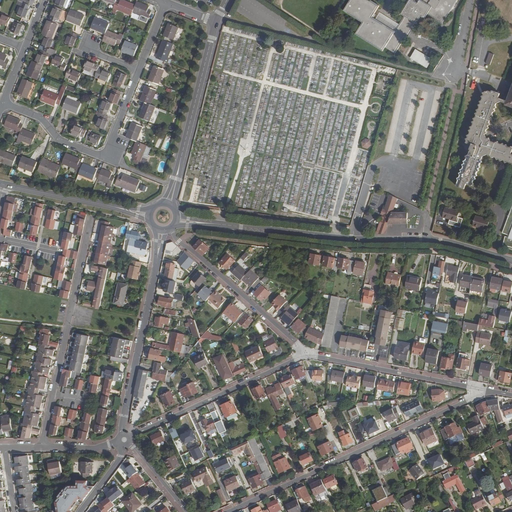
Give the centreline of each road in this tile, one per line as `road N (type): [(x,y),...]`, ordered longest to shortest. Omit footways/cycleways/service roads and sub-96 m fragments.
road 1 (tertiary): [(176,218),(330,238),(427,239),(511,260)]
road 2 (residential): [(1,103),(39,118),(59,142),(103,158),(165,1)]
road 3 (residential): [(228,511),(487,390)]
road 4 (residential): [(40,448),(89,218)]
road 5 (residential): [(122,432),(160,229)]
road 6 (residential): [(130,436),(308,353)]
road 7 (residential): [(216,22),(166,203)]
road 8 (residential): [(308,353),(170,227)]
road 9 (residential): [(308,353),(487,390)]
road 10 (tertiary): [(3,184),(149,215)]
